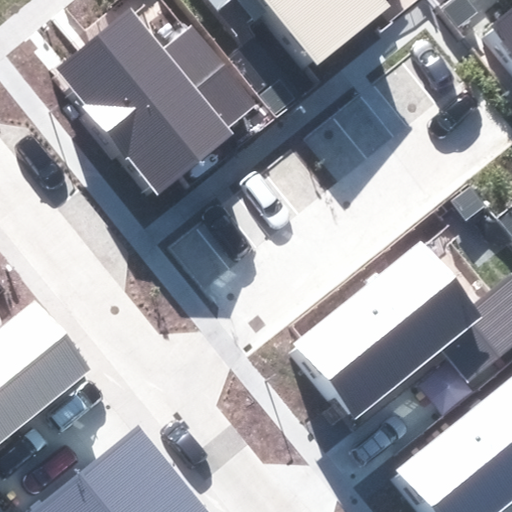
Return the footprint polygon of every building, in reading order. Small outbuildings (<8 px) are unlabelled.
[(264,0),(318,66),(393,6),(388,0),(264,0)] [(131,12),(57,72),(156,194),(264,107),(196,24),(163,50),(131,12)] [(511,13),(492,30),(511,53),(511,13)] [(480,315),(420,242),(294,346),(354,418),(443,346),(480,315)] [(511,288),(480,315),(443,346),(471,380),(511,346),(511,288)] [(0,442),(91,368),(34,300),(0,328),(0,442)] [(511,380),(398,474),(430,511),(499,511),(511,502),(511,380)] [(210,511),(138,425),(32,511),(210,511)]
